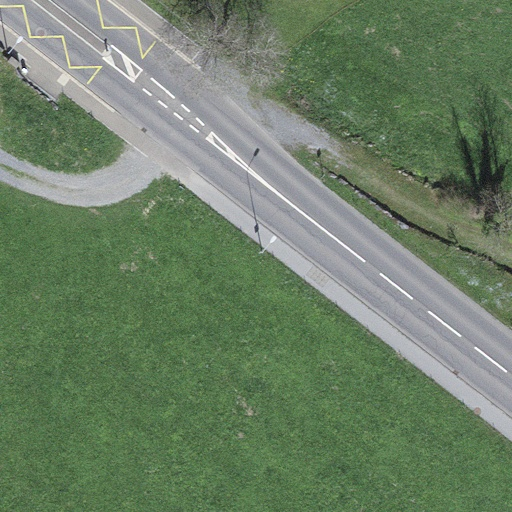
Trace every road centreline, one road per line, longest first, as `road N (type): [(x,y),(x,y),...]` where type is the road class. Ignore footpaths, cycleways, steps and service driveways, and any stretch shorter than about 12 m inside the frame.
road 1 (secondary): [(40,0),(511,377)]
road 2 (track): [(189,122),(253,117),(291,127),(358,173)]
